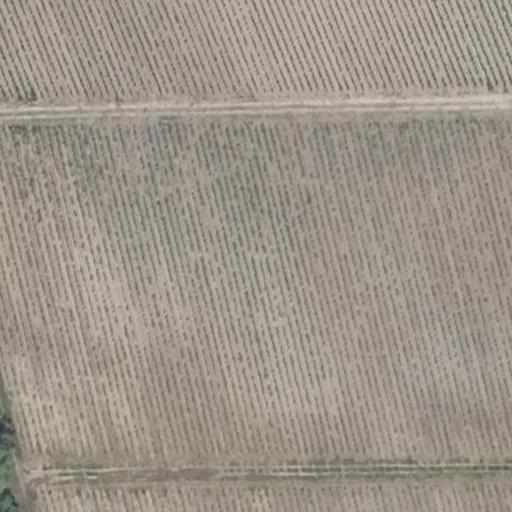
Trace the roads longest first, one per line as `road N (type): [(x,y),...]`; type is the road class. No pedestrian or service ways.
road 1 (track): [(511,467),(12,474),(0,427)]
road 2 (track): [(0,111),(511,102)]
